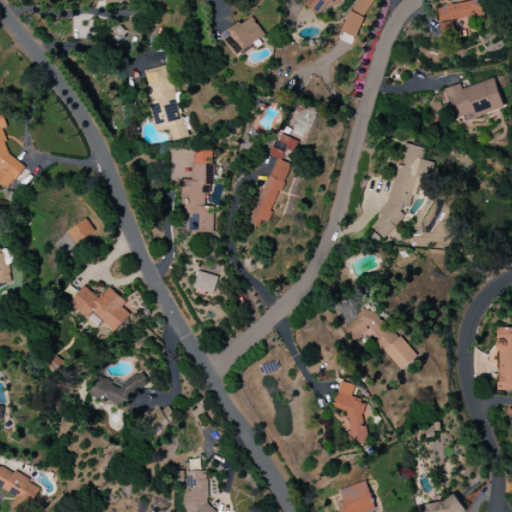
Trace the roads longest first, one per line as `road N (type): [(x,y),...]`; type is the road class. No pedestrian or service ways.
road 1 (residential): [(0,15),(93,137),(153,282),(296,511),(500,502),(500,465),(472,402),(465,359),(489,298),(511,279)]
road 2 (residential): [(206,368),(280,311),(318,259),(392,24),(415,0)]
